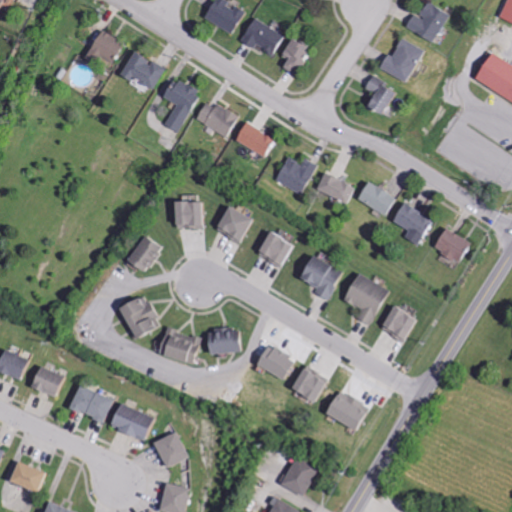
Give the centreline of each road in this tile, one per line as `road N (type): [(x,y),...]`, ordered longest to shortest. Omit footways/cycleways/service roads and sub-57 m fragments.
road 1 (residential): [(126,0),(264,90),(405,157),(511,223)]
road 2 (primary): [(355,511),(511,255)]
road 3 (residential): [(427,393),(244,285),(203,278)]
road 4 (residential): [(0,407),(87,446),(120,477)]
road 5 (residential): [(315,114),(367,30),(369,2)]
